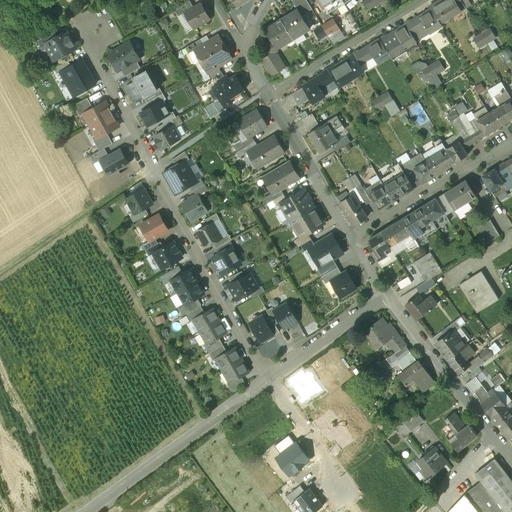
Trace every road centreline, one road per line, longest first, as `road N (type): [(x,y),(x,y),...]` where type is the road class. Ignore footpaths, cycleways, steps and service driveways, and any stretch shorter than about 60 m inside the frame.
road 1 (residential): [(268,377),(147,168),(138,133),(96,55),(93,29)]
road 2 (residential): [(89,511),(268,377)]
road 3 (residential): [(388,289),(511,462)]
road 4 (residential): [(352,239),(511,139)]
road 5 (residential): [(268,94),(421,0)]
road 6 (residential): [(268,94),(352,239)]
road 7 (residential): [(268,377),(388,289)]
road 8 (residential): [(345,488),(268,377)]
